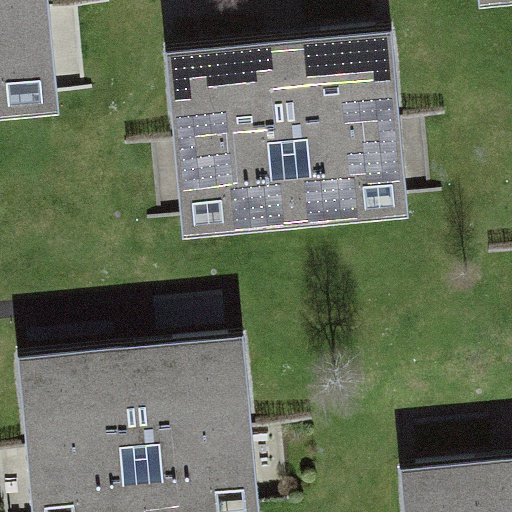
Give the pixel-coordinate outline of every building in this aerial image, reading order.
[(0,0),(0,119),(66,113),(55,0),(0,0)] [(511,9),(511,0),(477,0),(479,13),(511,9)] [(428,224),(409,17),(154,41),(173,248),(428,224)] [(125,511),(239,503),(226,337),(32,352),(44,511),(125,511)] [(511,511),(511,473),(413,482),(415,511),(511,511)]
